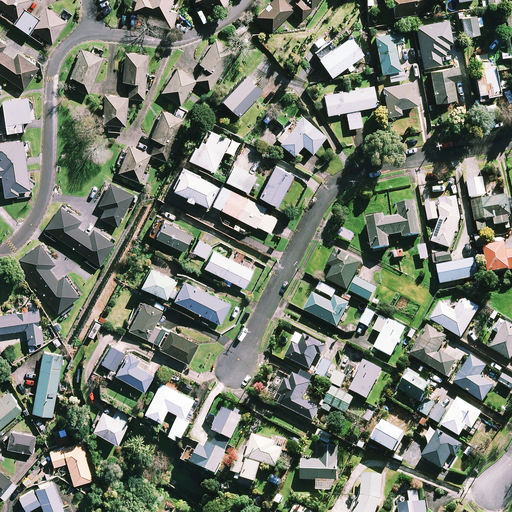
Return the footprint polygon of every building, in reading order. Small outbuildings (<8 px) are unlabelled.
[(32,0),(0,0),(0,8),(18,20),(15,25),(29,35),(32,31),(52,44),(66,23),(46,9),(39,20),(26,10),(32,0)] [(136,0),(133,11),(148,15),(146,23),(172,31),(177,14),(170,11),(173,0),(194,0),(194,2),(210,7),(212,3),(227,7),(228,0),(136,0)] [(292,12),(301,20),(311,10),(313,13),(317,9),(314,6),(320,0),(300,0),(292,9),(282,0),(273,0),(256,18),(272,33),(292,12)] [(430,12),(428,0),(390,0),(394,18),(430,12)] [(480,35),(476,17),(462,20),(465,38),(480,35)] [(454,44),(447,22),(417,26),(415,31),(421,67),(440,63),(440,56),(446,58),(445,52),(450,51),(448,45),(454,44)] [(404,42),(402,32),(375,37),(382,74),(400,71),(395,44),(404,42)] [(364,56),(351,37),(334,49),(332,47),(317,57),(331,78),(347,67),(350,72),(354,69),(351,64),(364,56)] [(6,46),(0,41),(0,74),(24,90),(39,68),(18,54),(14,60),(2,52),(6,46)] [(177,69),(161,93),(180,106),(196,82),(209,91),(234,53),(215,41),(199,65),(205,68),(196,82),(177,69)] [(103,59),(81,51),(71,78),(75,79),(72,88),(89,95),(103,59)] [(148,56),(125,54),(123,83),(130,83),(129,99),(144,100),(148,56)] [(491,68),(489,62),(479,64),(480,70),(475,71),(480,98),(500,95),(495,67),(491,68)] [(460,81),(458,67),(430,73),(436,104),(456,100),(453,82),(460,81)] [(405,79),(404,73),(389,76),(390,82),(405,79)] [(262,93),(245,77),(222,101),(239,117),(262,93)] [(417,106),(413,83),(384,88),(389,117),(401,114),(400,109),(417,106)] [(324,96),(326,102),(318,104),(320,113),(328,112),(328,116),(346,112),(349,129),(362,127),(359,110),(377,106),(373,87),(324,96)] [(128,98),(105,96),(103,125),(126,127),(128,98)] [(28,98),(2,101),(4,115),(0,115),(0,134),(23,132),(22,123),(31,122),(28,98)] [(183,120),(163,112),(152,139),(157,141),(150,156),(166,162),(183,120)] [(326,137),(303,117),(294,126),(291,124),(276,141),(294,156),(303,146),(312,154),(326,137)] [(214,173),(220,161),(230,167),(234,160),(223,155),(230,141),(207,130),(201,142),(198,141),(189,160),(214,173)] [(30,191),(23,140),(0,143),(0,176),(2,176),(5,198),(19,196),(18,193),(30,191)] [(150,155),(129,146),(118,173),(139,182),(150,155)] [(256,177),(233,166),(225,182),(248,193),(256,177)] [(293,176),(274,167),(259,198),(278,207),(293,176)] [(171,190),(186,198),(185,200),(193,205),(195,202),(209,209),(211,205),(220,187),(182,168),(171,190)] [(484,181),(467,183),(470,199),(487,197),(484,181)] [(135,195),(107,182),(97,204),(102,210),(97,219),(119,229),(135,195)] [(220,187),(211,205),(256,228),(256,226),(270,233),(278,218),(264,212),(265,208),(227,189),(227,191),(220,187)] [(450,251),(461,217),(458,201),(458,196),(442,199),(443,203),(426,206),(428,223),(440,221),(432,245),(450,251)] [(495,227),(510,224),(508,217),(511,217),(507,197),(472,203),(478,233),(487,232),(485,222),(493,220),(495,227)] [(420,236),(414,203),(398,207),(400,218),(387,221),(386,218),(367,221),(373,252),(390,249),(388,238),(402,235),(403,239),(420,236)] [(83,222),(57,204),(41,227),(98,267),(114,244),(95,230),(89,237),(78,229),(83,222)] [(192,236),(164,221),(156,238),(184,252),(192,236)] [(355,236),(342,230),(339,237),(351,243),(355,236)] [(58,265),(41,238),(14,256),(52,315),(80,297),(68,279),(58,279),(52,269),(58,265)] [(486,238),(475,240),(478,249),(488,247),(486,238)] [(212,247),(198,241),(192,253),(206,259),(212,247)] [(427,245),(418,246),(421,263),(430,261),(427,245)] [(511,251),(506,253),(505,246),(483,251),(489,276),(511,271),(511,251)] [(362,262),(342,252),(336,250),(328,267),(334,269),(328,282),(348,292),(362,262)] [(403,250),(393,252),(394,260),(405,258),(403,250)] [(252,271),(213,251),(204,269),(225,279),(223,283),(229,286),(231,282),(244,288),(252,271)] [(452,262),(450,253),(433,256),(435,265),(452,262)] [(478,279),(475,261),(437,268),(441,286),(478,279)] [(168,296),(172,288),(176,281),(150,268),(141,287),(167,300),(168,296)] [(380,301),(372,297),(376,289),(357,279),(350,292),(369,302),(377,306),(380,301)] [(172,288),(168,296),(175,300),(174,301),(220,325),(230,305),(184,281),(179,291),(172,288)] [(336,292),(321,284),(317,291),(333,299),(336,292)] [(344,293),(341,299),(350,304),(353,297),(344,293)] [(332,305),(313,296),(305,312),(337,329),(349,305),(336,298),(332,305)] [(479,309),(463,300),(455,313),(441,305),(431,321),(461,339),(479,309)] [(162,313),(143,303),(128,330),(158,346),(165,332),(155,326),(162,313)] [(43,342),(38,310),(0,315),(0,333),(26,330),(28,344),(43,342)] [(375,315),(368,311),(361,324),(368,328),(375,315)] [(406,330),(383,318),(377,331),(383,334),(375,350),(392,358),(406,330)] [(511,326),(500,319),(493,331),(499,335),(490,350),(510,362),(511,359),(511,326)] [(100,325),(95,322),(88,336),(93,339),(100,325)] [(447,339),(427,328),(410,357),(447,378),(457,363),(439,352),(447,339)] [(198,346),(169,331),(160,349),(188,364),(198,346)] [(327,347),(304,336),(300,344),(294,342),(286,359),(310,371),(318,356),(321,357),(327,347)] [(125,354),(111,346),(101,364),(114,372),(125,354)] [(63,356),(43,353),(32,413),(52,417),(63,356)] [(139,360),(128,353),(115,375),(127,382),(123,388),(129,392),(133,386),(144,392),(153,376),(135,366),(139,360)] [(486,368),(471,358),(454,384),(483,403),(494,387),(480,378),(486,368)] [(331,365),(323,361),(316,376),(325,379),(331,365)] [(382,372),(364,363),(350,392),(367,401),(382,372)] [(345,376),(334,371),(329,383),(340,388),(345,376)] [(431,386),(408,371),(397,389),(421,403),(431,386)] [(511,389),(511,380),(504,376),(499,383),(511,391),(511,389)] [(297,377),(294,384),(286,379),(278,395),(282,397),(278,405),(313,423),(320,409),(302,400),(310,384),(297,377)] [(194,400),(160,383),(145,414),(161,422),(167,410),(177,415),(167,434),(182,442),(191,423),(184,420),(194,400)] [(332,387),(321,409),(329,413),(332,408),(345,415),(354,399),(332,387)] [(0,428),(21,411),(16,404),(17,403),(9,393),(0,400),(0,428)] [(435,405),(427,400),(421,411),(428,416),(435,405)] [(482,415),(457,400),(441,427),(460,438),(466,427),(472,431),(482,415)] [(446,412),(437,406),(430,419),(439,424),(446,412)] [(92,430),(102,436),(117,444),(132,417),(117,409),(112,418),(101,412),(92,430)] [(367,409),(361,419),(370,423),(375,413),(367,409)] [(233,414),(222,410),(213,432),(218,435),(211,452),(191,443),(183,462),(216,476),(243,413),(235,410),(233,414)] [(404,436),(383,423),(372,442),(394,455),(404,436)] [(463,447),(431,428),(425,440),(431,443),(422,458),(442,470),(451,456),(456,458),(463,447)] [(53,432),(57,444),(68,441),(64,429),(53,432)] [(35,436),(11,432),(8,450),(33,454),(35,436)] [(231,473),(236,474),(234,480),(241,482),(241,479),(255,483),(261,464),(278,469),(285,446),(253,437),(249,452),(238,449),(231,473)] [(96,481),(85,443),(53,452),(58,467),(71,464),(77,486),(96,481)] [(338,448),(320,447),(319,460),(302,459),(301,481),(316,482),(316,490),(332,491),(333,482),(337,482),(338,448)] [(0,462),(2,460),(0,458),(0,498),(3,501),(16,486),(0,471),(0,462)] [(378,511),(381,503),(383,477),(361,475),(359,498),(353,503),(350,511),(378,511)] [(64,509),(54,482),(31,491),(32,492),(20,497),(25,511),(40,506),(42,511),(71,511),(69,507),(64,509)] [(420,493),(407,494),(399,500),(399,511),(427,511),(427,504),(420,505),(420,493)]
